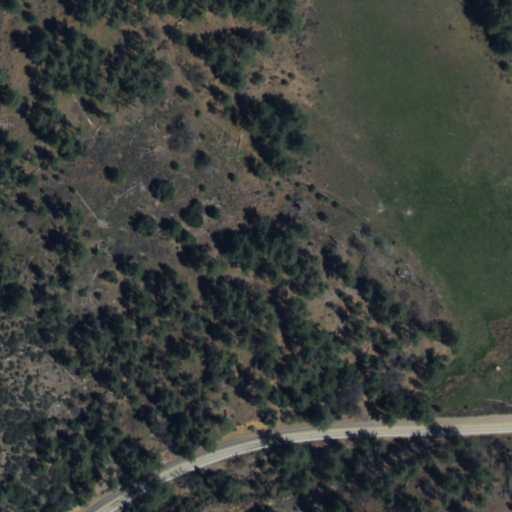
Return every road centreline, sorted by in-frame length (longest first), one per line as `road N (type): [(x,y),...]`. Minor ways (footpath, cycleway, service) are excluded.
road 1 (primary): [(98,511),(167,471),(285,436),(511,422)]
road 2 (track): [(239,511),(337,483),(423,428)]
